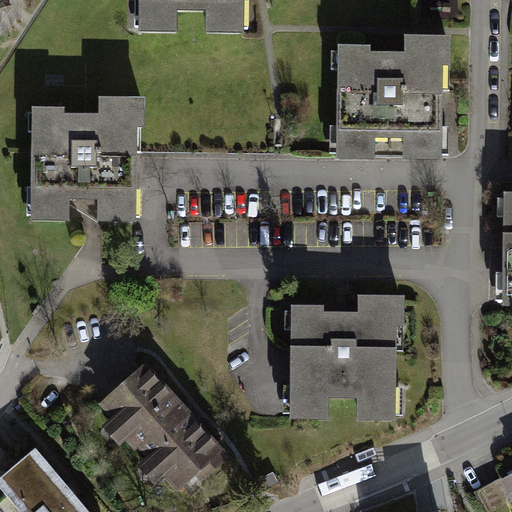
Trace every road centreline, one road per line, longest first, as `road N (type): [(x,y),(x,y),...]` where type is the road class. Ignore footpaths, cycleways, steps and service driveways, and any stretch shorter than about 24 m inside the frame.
road 1 (residential): [(484,0),(484,175),(465,272),(465,365),(488,429)]
road 2 (residential): [(286,511),(488,429)]
road 3 (residential): [(0,386),(75,273)]
